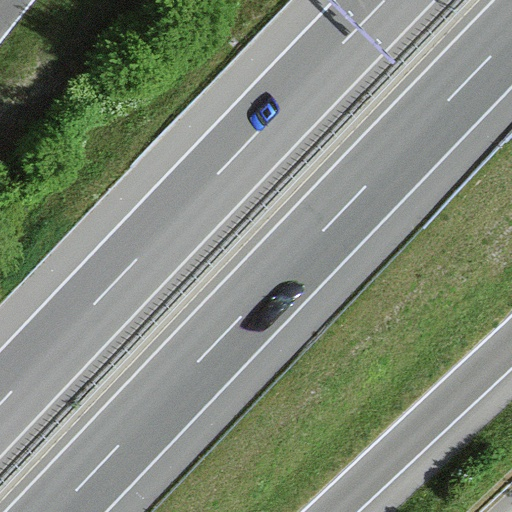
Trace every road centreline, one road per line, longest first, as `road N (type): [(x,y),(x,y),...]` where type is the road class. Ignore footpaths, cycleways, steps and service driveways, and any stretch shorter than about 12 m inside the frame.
road 1 (motorway): [(55,511),(511,33)]
road 2 (motorway): [(384,0),(0,403)]
road 3 (motorway): [(328,511),(511,339)]
